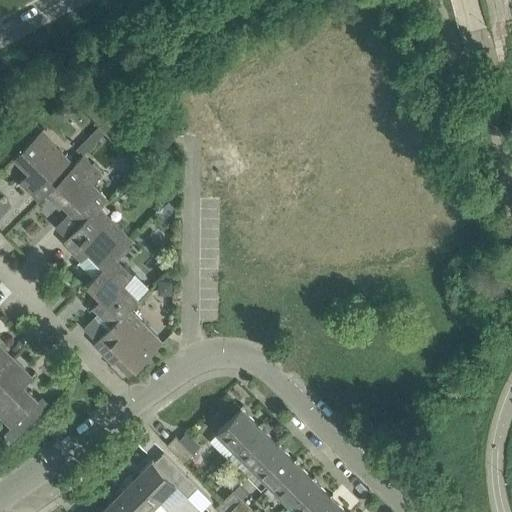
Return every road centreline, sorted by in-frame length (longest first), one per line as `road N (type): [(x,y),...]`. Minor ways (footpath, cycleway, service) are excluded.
road 1 (residential): [(406,511),(245,359),(191,364),(131,405)]
road 2 (residential): [(131,405),(0,273)]
road 3 (residential): [(131,405),(0,499)]
